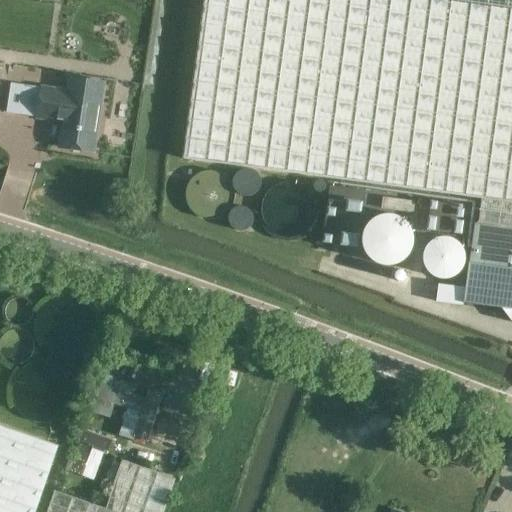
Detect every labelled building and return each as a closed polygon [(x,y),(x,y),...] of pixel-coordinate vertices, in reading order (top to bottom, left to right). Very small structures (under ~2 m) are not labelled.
[(511,0),(202,0),(182,158),(481,198),(483,198),(511,202),(511,0)] [(59,148),(92,153),(100,102),(70,97),(71,91),(41,87),(36,117),(63,121),(59,148)] [(233,197),(232,190),(230,184),(227,178),(222,174),(216,170),(212,168),(205,167),(201,167),(191,170),(187,172),(182,176),(178,181),(175,187),(174,193),(173,198),(174,203),(176,209),(179,215),(184,219),(189,223),(194,225),(200,226),(205,227),(212,225),(217,223),(222,220),(225,217),(229,212),(231,208),(232,204),(233,197)] [(414,202),(382,197),(381,209),(413,213),(414,202)] [(511,202),(483,198),(481,198),(477,223),(473,223),(463,304),(501,309),(511,322),(511,202)] [(99,327),(99,326),(99,320),(97,315),(95,310),(91,305),(87,301),(81,298),(75,296),(70,295),(64,296),(58,297),(53,300),(48,303),(45,307),(41,312),(39,317),(38,323),(38,329),(39,336),(42,343),(45,347),(51,352),(56,355),(66,357),(73,357),(79,355),(84,353),(88,350),(93,344),(96,340),(98,334),(99,327)] [(79,391),(78,385),(76,378),(74,374),(70,369),(66,365),(59,361),(52,359),(46,359),(41,359),(34,361),(28,364),(23,369),(19,375),(16,380),(15,386),(14,391),(15,396),(17,403),(19,408),(24,414),(29,418),(35,421),(41,423),(47,423),(51,423),(60,420),(65,417),(69,414),(73,408),(76,403),(78,398),(79,391)] [(91,397),(141,413),(146,399),(133,395),(136,385),(115,378),(112,389),(96,384),(91,397)] [(0,511),(33,511),(57,445),(0,425),(0,511)] [(65,470),(93,481),(104,451),(108,453),(113,440),(81,428),(76,441),(92,446),(91,448),(81,444),(74,462),(68,460),(65,470)] [(45,511),(163,511),(175,479),(121,459),(104,508),(54,490),(45,511)]
